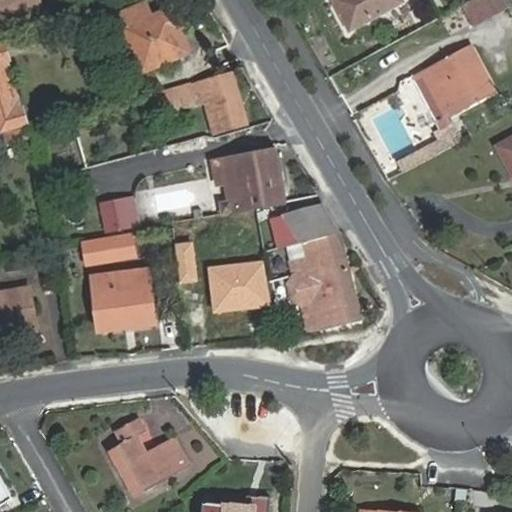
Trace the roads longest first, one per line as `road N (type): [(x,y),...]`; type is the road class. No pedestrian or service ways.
road 1 (tertiary): [(424,323),(239,0)]
road 2 (residential): [(10,389),(214,372),(319,389)]
road 3 (residential): [(10,389),(77,511)]
road 4 (residential): [(310,511),(319,389)]
